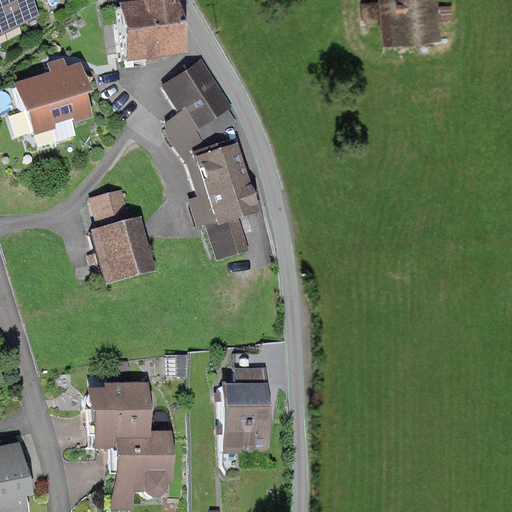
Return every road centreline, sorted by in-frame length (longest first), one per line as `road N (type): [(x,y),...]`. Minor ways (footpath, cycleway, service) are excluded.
road 1 (residential): [(301,511),(285,246),(266,158),(183,0)]
road 2 (residential): [(0,294),(58,511)]
